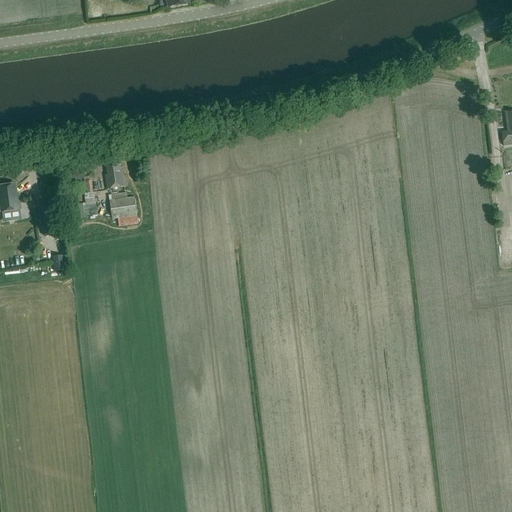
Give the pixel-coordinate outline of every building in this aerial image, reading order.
[(511,112),(505,113),(508,132),(502,133),(503,146),(511,144),(511,112)] [(124,187),(120,159),(105,161),(107,175),(104,175),(107,190),(124,187)] [(20,210),(18,198),(16,198),(14,184),(0,186),(0,203),(1,212),(20,210)] [(137,225),(134,203),(133,198),(108,201),(110,220),(112,220),(117,219),(118,226),(118,227),(137,225)] [(90,217),(98,217),(97,200),(89,200),(90,217)] [(59,235),(55,205),(43,207),(47,237),(59,235)] [(45,265),(35,268),(37,273),(46,270),(45,265)]
